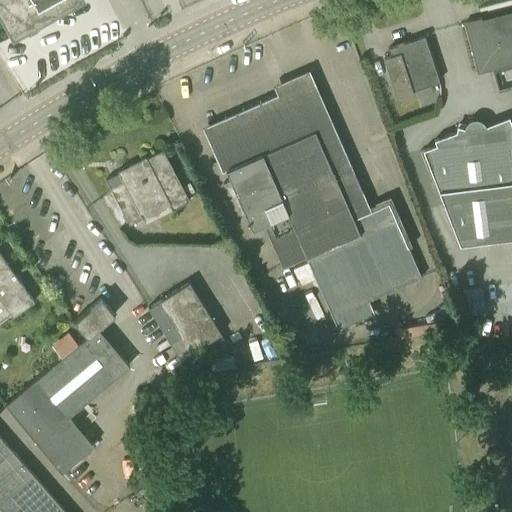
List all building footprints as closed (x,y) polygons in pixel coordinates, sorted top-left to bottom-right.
[(0,0),(0,17),(13,41),(83,2),(82,0),(0,0)] [(480,19),(464,23),(477,73),(511,63),(511,15),(481,23),(480,19)] [(439,81),(424,37),(388,49),(390,56),(383,58),(397,100),(414,95),(412,90),(439,81)] [(244,115),(209,130),(218,153),(223,151),(234,178),(223,183),(224,184),(231,181),(252,228),(263,224),(282,267),(293,262),(305,256),(308,263),(315,279),(337,328),(374,312),(368,299),(420,276),(407,246),(411,245),(391,198),(369,207),(332,123),(329,124),(315,91),(283,106),(278,94),(242,110),(244,115)] [(511,126),(487,130),(486,126),(483,123),(480,120),(476,119),(472,119),(468,121),(465,124),(463,128),(457,126),(455,132),(434,140),(436,145),(422,150),(459,245),(511,237),(511,126)] [(189,201),(172,168),(162,150),(146,158),(145,156),(117,171),(120,177),(114,180),(112,176),(105,179),(129,224),(143,217),(146,223),(189,201)] [(190,185),(183,189),(187,198),(195,194),(190,185)] [(0,320),(10,313),(12,317),(34,302),(0,254),(0,320)] [(300,286),(315,279),(308,263),(291,270),(295,280),(297,280),(300,286)] [(229,347),(188,282),(149,307),(189,372),(229,347)] [(98,327),(114,314),(101,298),(74,321),(87,336),(5,404),(61,472),(93,445),(68,415),(129,364),(98,327)] [(212,371),(234,367),(233,358),(210,362),(212,371)] [(0,511),(65,511),(0,437),(0,511)]
